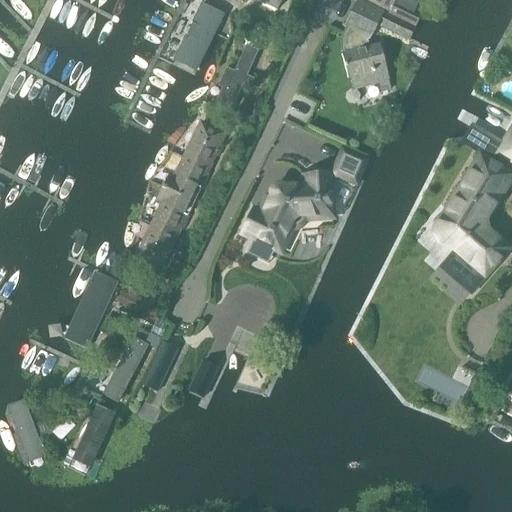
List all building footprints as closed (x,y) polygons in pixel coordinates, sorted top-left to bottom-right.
[(276,10),(281,0),(263,0),(262,3),(276,10)] [(416,27),(424,12),(399,0),(366,0),(391,11),(389,14),(416,27)] [(416,29),(359,1),(345,27),(347,28),(342,34),(342,36),(342,40),(342,46),(344,59),(343,59),(347,79),(350,78),(353,90),(378,84),(381,93),(390,91),(387,80),(389,80),(381,45),(371,48),(368,39),(370,39),(377,26),(409,42),(416,29)] [(225,15),(201,3),(172,60),(198,72),(225,15)] [(231,112),(258,51),(246,46),(219,106),(231,112)] [(218,150),(228,129),(217,124),(214,131),(202,125),(188,154),(211,165),(216,156),(218,157),(221,151),(218,150)] [(511,162),(511,133),(499,155),(511,162)] [(345,150),(333,176),(359,187),(370,162),(345,150)] [(202,190),(209,176),(207,175),(211,165),(188,154),(177,177),(170,174),(164,188),(194,202),(200,189),(202,190)] [(437,222),(434,233),(440,243),(451,248),(484,277),(509,249),(488,230),(485,221),(511,177),(511,175),(480,156),(446,214),(437,222)] [(253,212),(242,233),(276,250),(289,224),(303,214),(332,213),(331,210),(341,215),(353,189),(329,179),(329,175),(305,177),(305,179),(306,185),(289,186),(287,189),(286,189),(286,188),(285,188),(285,187),(284,187),(283,186),(282,186),(281,185),(280,185),(279,185),(278,185),(277,185),(276,186),(275,186),(274,187),(273,188),(272,188),(272,189),(271,190),(271,191),(270,192),(270,193),(270,194),(270,195),(270,196),(270,197),(271,197),(271,198),(271,199),(272,199),(268,200),(260,215),(253,212)] [(184,228),(190,216),(187,215),(194,202),(164,188),(157,202),(163,205),(153,226),(176,237),(181,226),(184,228)] [(171,255),(173,249),(171,248),(176,237),(153,226),(138,256),(151,262),(147,270),(159,275),(169,254),(171,255)] [(119,284),(94,273),(61,338),(88,351),(119,284)] [(156,316),(167,294),(154,288),(143,310),(142,309),(138,318),(154,326),(157,320),(158,317),(156,316)] [(128,296),(124,306),(133,310),(137,300),(128,296)] [(157,320),(154,326),(149,336),(160,341),(168,325),(157,320)] [(147,347),(132,339),(131,338),(103,394),(118,403),(147,347)] [(158,395),(179,350),(163,342),(142,387),(158,395)] [(203,400),(211,385),(214,377),(218,369),(202,362),(188,393),(203,400)] [(488,375),(478,370),(472,380),(483,385),(488,375)] [(24,401),(7,409),(29,467),(50,460),(24,401)] [(113,417),(96,409),(70,463),(88,473),(113,417)] [(48,421),(36,425),(42,441),(64,420),(57,412),(48,421)]
